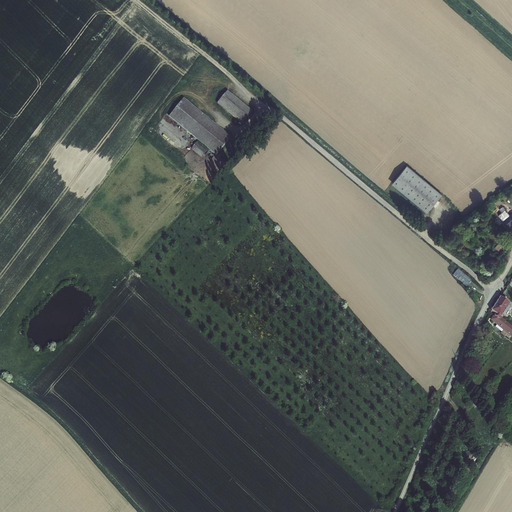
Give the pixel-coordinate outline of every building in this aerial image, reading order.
[(228,93),(218,105),(243,125),(252,113),(228,93)] [(170,117),(217,156),(231,139),(184,100),(170,117)] [(209,152),(198,143),(193,150),(203,159),(209,152)] [(409,166),(395,184),(430,213),(445,195),(409,166)] [(505,212),(498,218),(507,230),(511,225),(511,214),(508,217),(505,212)] [(468,288),(474,281),(460,270),(454,277),(468,288)] [(503,298),(495,312),(499,315),(497,317),(501,320),(504,318),(507,313),(509,314),(511,310),(510,309),(511,306),(511,304),(503,298)] [(511,324),(504,318),(501,320),(497,317),(495,321),(501,326),(507,331),(505,334),(509,337),(510,336),(511,338),(511,324)] [(507,331),(501,326),(498,329),(505,334),(507,331)]
